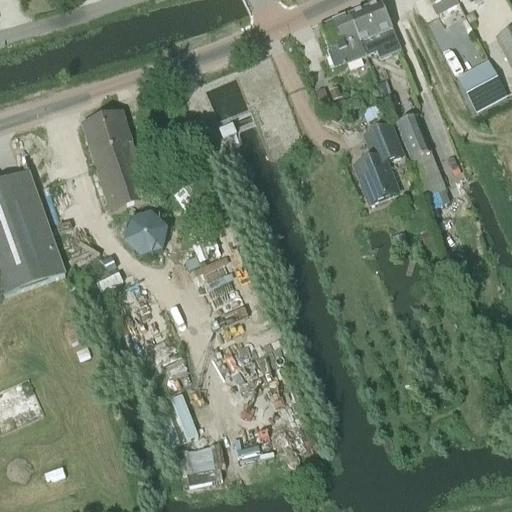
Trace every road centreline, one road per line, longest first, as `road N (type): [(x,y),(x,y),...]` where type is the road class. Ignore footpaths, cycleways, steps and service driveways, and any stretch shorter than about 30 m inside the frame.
road 1 (tertiary): [(0,125),(273,31)]
road 2 (unclassified): [(0,40),(123,0)]
